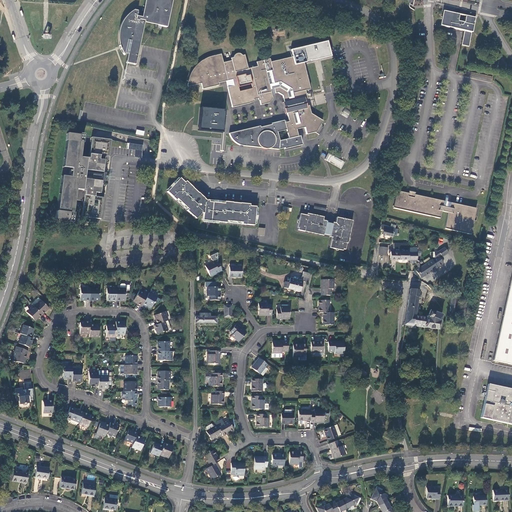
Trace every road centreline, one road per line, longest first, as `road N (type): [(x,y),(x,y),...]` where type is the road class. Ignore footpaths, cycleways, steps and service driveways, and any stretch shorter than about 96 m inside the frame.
road 1 (unclassified): [(404,466),(400,289),(201,236),(191,240),(194,442)]
road 2 (residential): [(340,0),(377,20),(393,54),(394,88),(367,164),(320,181),(204,168),(175,151)]
road 3 (secondary): [(43,85),(0,307)]
road 4 (tertiary): [(0,425),(184,493)]
road 5 (residential): [(144,421),(42,378),(45,342),(76,309)]
road 6 (residential): [(76,309),(125,311),(142,326),(144,421)]
